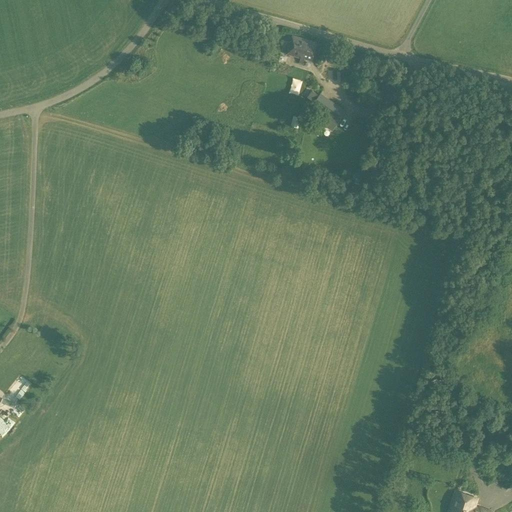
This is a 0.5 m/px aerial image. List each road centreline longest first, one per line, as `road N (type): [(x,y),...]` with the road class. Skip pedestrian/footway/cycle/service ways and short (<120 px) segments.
road 1 (unclassified): [(511,81),(204,0)]
road 2 (unclassified): [(162,0),(107,69),(69,93),(0,113)]
